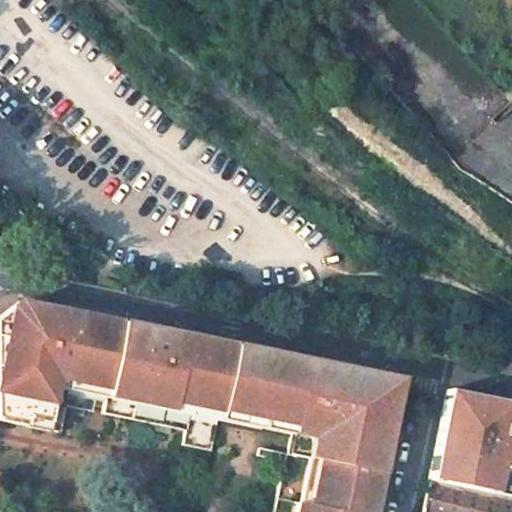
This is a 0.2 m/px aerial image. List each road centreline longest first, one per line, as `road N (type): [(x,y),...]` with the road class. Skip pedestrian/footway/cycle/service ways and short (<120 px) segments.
road 1 (residential): [(424,369),(0,281)]
road 2 (residential): [(394,511),(424,369)]
